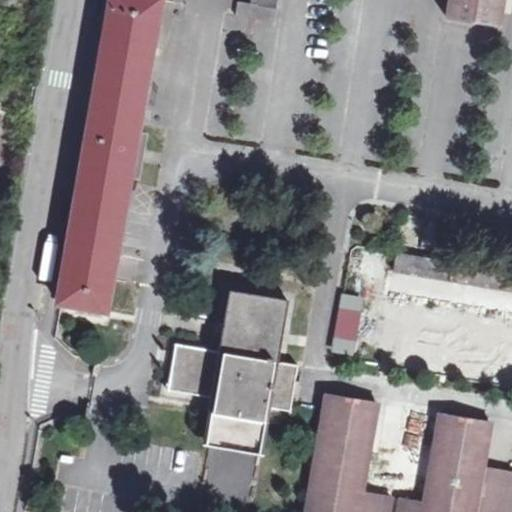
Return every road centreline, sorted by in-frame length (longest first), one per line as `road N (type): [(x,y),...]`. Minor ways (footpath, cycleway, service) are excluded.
road 1 (unknown): [(15,381),(80,395),(123,376),(141,332),(165,190),(188,162),(217,160),(511,209)]
road 2 (unclassified): [(83,0),(0,468)]
